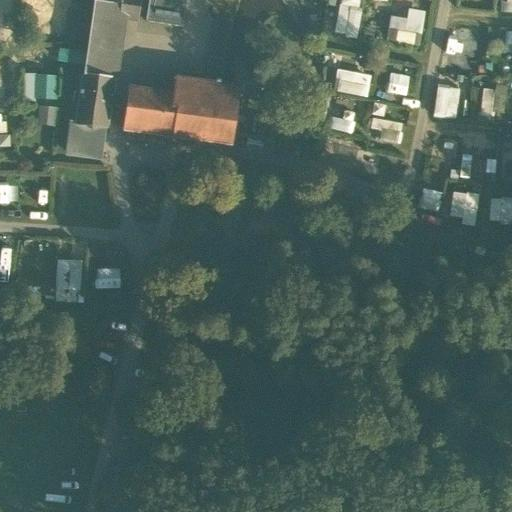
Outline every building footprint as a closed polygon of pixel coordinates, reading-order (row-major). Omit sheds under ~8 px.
[(140,0),(121,0),(121,5),(119,18),(137,20),(140,0)] [(150,0),(148,0),(145,22),(181,27),(185,0),(155,0),(155,1),(150,0)] [(355,38),(362,0),(339,0),(333,33),(355,38)] [(119,18),(121,5),(93,2),(93,1),(80,91),(78,91),(77,94),(79,95),(75,122),(75,126),(86,127),(100,129),(101,129),(103,129),(119,18)] [(397,28),(396,43),(420,44),(422,10),(408,9),(407,17),(389,16),(389,28),(397,28)] [(213,58),(218,19),(216,18),(210,58),(213,58)] [(213,58),(224,59),(230,21),(218,19),(213,58)] [(454,26),(453,51),(478,52),(479,27),(454,26)] [(511,31),(503,31),(503,53),(511,53),(511,31)] [(210,58),(206,82),(221,84),(224,59),(213,58),(210,58)] [(411,79),(414,67),(401,64),(398,76),(411,79)] [(364,97),(369,75),(337,68),(332,90),(364,97)] [(58,100),(58,73),(24,73),(24,99),(58,100)] [(161,92),(178,95),(180,79),(163,77),(161,92)] [(180,79),(178,95),(161,92),(127,88),(122,131),(172,138),(213,143),(225,145),(230,146),(238,86),(221,84),(206,82),(180,79)] [(386,85),(385,101),(402,102),(403,85),(386,85)] [(432,117),(457,118),(459,86),(434,85),(432,117)] [(481,115),(493,115),(493,89),(482,89),(481,115)] [(38,106),(38,124),(56,125),(56,107),(38,106)] [(350,131),(351,120),(331,117),(329,128),(350,131)] [(399,144),(403,124),(371,118),(367,137),(399,144)] [(103,129),(101,129),(98,158),(67,154),(71,125),(75,126),(75,122),(68,121),(64,156),(100,161),(105,129),(103,129)] [(67,154),(98,158),(101,129),(100,129),(86,127),(75,126),(71,125),(67,154)] [(484,179),(485,159),(459,159),(459,178),(484,179)] [(452,192),(449,216),(464,217),(467,194),(452,192)] [(511,198),(487,197),(486,222),(510,223),(511,198)] [(49,301),(79,301),(80,259),(56,259),(56,290),(49,290),(49,301)]
